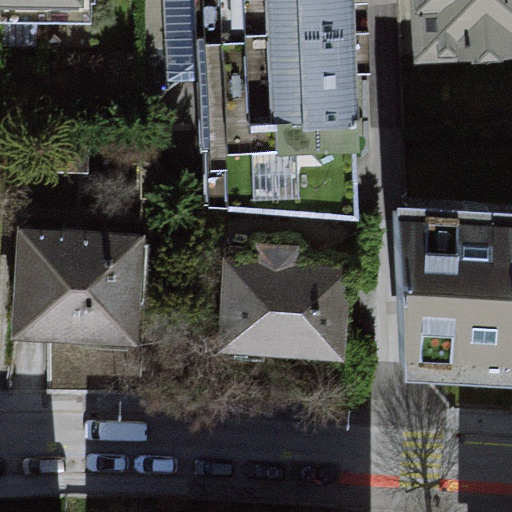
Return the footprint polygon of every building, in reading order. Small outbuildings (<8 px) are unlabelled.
[(94,0),(0,0),(0,14),(94,15),(94,0)] [(190,0),(195,211),(360,221),(355,0),(190,0)] [(511,0),(419,0),(421,60),(511,57),(511,0)] [(511,213),(400,208),(406,374),(511,379),(511,213)] [(13,231),(10,344),(140,348),(143,234),(13,231)] [(355,259),(221,253),(216,353),(350,359),(355,259)]
